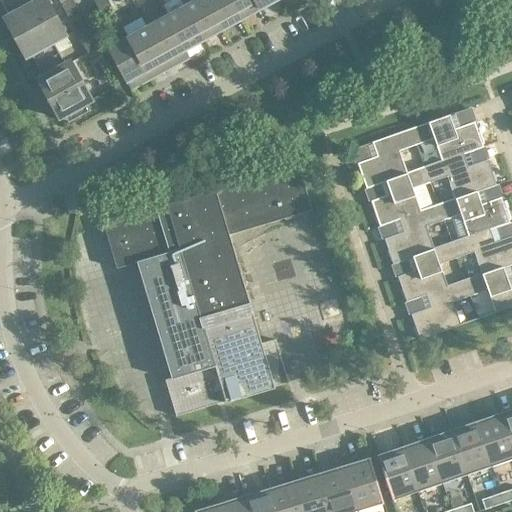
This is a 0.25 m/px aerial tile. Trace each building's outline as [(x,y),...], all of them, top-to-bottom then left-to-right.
[(32,3),(29,0),(0,0),(9,16),(32,4),(32,3)] [(46,0),(37,0),(32,3),(32,4),(9,16),(4,18),(26,58),(31,55),(30,54),(53,42),(53,43),(66,36),(46,0)] [(76,11),(71,0),(60,6),(66,17),(76,11)] [(111,6),(107,0),(96,0),(94,1),(100,12),(111,6)] [(222,29),(205,0),(198,0),(185,7),(203,40),(222,29)] [(241,19),(230,0),(205,0),(222,29),(241,19)] [(260,9),(254,0),(230,0),(241,19),(260,9)] [(275,0),(254,0),(260,9),(275,0)] [(203,40),(185,7),(166,18),(184,50),(185,50),(203,40)] [(184,50),(166,18),(147,28),(167,65),(168,64),(174,61),(176,64),(189,57),(185,50),(184,50)] [(91,35),(86,25),(75,30),(81,41),(91,35)] [(167,65),(147,28),(128,38),(148,75),(149,75),(155,71),(157,74),(170,68),(168,64),(167,65)] [(98,47),(91,35),(81,41),(87,53),(98,47)] [(148,75),(128,38),(108,49),(130,89),(132,88),(130,85),(136,82),(138,85),(151,78),(149,75),(148,75)] [(30,54),(31,55),(41,75),(64,62),(53,43),(53,42),(30,54)] [(65,64),(64,62),(41,75),(42,76),(37,79),(44,91),(46,90),(50,97),(48,98),(49,100),(51,98),(55,105),(52,107),(59,119),(91,101),(70,61),(65,64)] [(454,129),(449,114),(411,128),(416,145),(434,139),(441,160),(441,161),(463,153),(463,154),(483,147),(482,144),(483,143),(480,134),(478,134),(474,122),(454,129)] [(416,145),(411,128),(372,142),(377,156),(357,163),(361,176),(360,176),(363,186),(365,185),(366,188),(386,182),(385,181),(407,173),(407,172),(399,151),(416,145)] [(441,161),(441,160),(424,166),(430,183),(447,177),(454,198),(455,199),(477,191),(477,192),(496,185),(495,181),(497,181),(493,171),(492,172),(487,159),(468,166),(463,154),(463,153),(441,161)] [(430,183),(424,166),(407,172),(407,173),(385,181),(386,182),(390,194),(370,201),(375,213),(373,214),(377,223),(378,223),(379,226),(399,219),(399,218),(421,211),(420,210),(413,189),(430,183)] [(299,167),(104,225),(117,268),(137,262),(171,378),(206,368),(211,358),(213,359),(200,317),(249,303),(248,302),(250,301),(247,290),(245,291),(240,274),(242,273),(239,263),(237,263),(228,235),(284,218),(285,220),(296,217),(295,215),(311,210),(299,167)] [(455,199),(454,198),(437,204),(443,220),(460,214),(468,236),(490,229),(510,223),(508,219),(510,219),(507,209),(505,210),(501,197),(481,204),(477,192),(477,191),(455,199)] [(443,220),(437,204),(420,210),(421,211),(399,218),(399,219),(403,232),(384,239),(388,251),(387,251),(390,261),(392,260),(393,264),(412,257),(412,256),(434,248),(426,226),(443,220)] [(468,236),(451,242),(457,258),(474,252),(481,273),(481,274),(503,266),(504,267),(511,264),(511,235),(495,242),(490,229),(468,236)] [(457,258),(451,242),(434,248),(412,256),(412,257),(417,269),(397,276),(402,289),(400,289),(403,299),(405,298),(406,302),(426,295),(425,294),(447,286),(439,264),(457,258)] [(481,274),(481,273),(464,279),(470,296),(487,290),(495,312),(493,312),(494,313),(511,306),(511,278),(508,279),(504,267),(503,266),(481,274)] [(470,296),(464,279),(447,286),(425,294),(426,295),(430,307),(411,314),(415,326),(413,327),(417,336),(418,336),(420,339),(462,324),(462,323),(461,324),(453,302),(470,296)] [(171,378),(165,380),(176,416),(288,382),(275,339),(261,344),(249,303),(200,317),(213,359),(211,358),(206,368),(171,378)] [(511,447),(503,420),(500,413),(487,417),(490,425),(478,429),(491,467),(511,459),(511,447)] [(511,417),(503,420),(511,447),(511,417)] [(491,467),(478,429),(454,437),(467,475),(491,467)] [(467,475),(454,437),(429,446),(442,483),(467,475)] [(442,483),(429,446),(405,454),(418,492),(442,483)] [(418,492),(405,454),(379,463),(392,501),(418,492)] [(383,504),(372,465),(346,473),(357,511),(383,504)] [(330,511),(321,481),(319,473),(306,477),(308,485),(296,488),(303,511),(330,511)] [(355,511),(357,511),(346,473),(321,481),(330,511),(355,511)] [(303,511),(296,488),(271,496),(276,511),(303,511)] [(511,489),(500,493),(504,503),(511,499),(511,489)] [(504,503),(500,493),(482,500),(485,509),(504,503)] [(244,496),(231,500),(220,503),(222,511),(249,511),(247,503),(244,496)] [(276,511),(271,496),(247,503),(249,511),(276,511)] [(473,511),(471,503),(452,510),(452,511),(473,511)]
